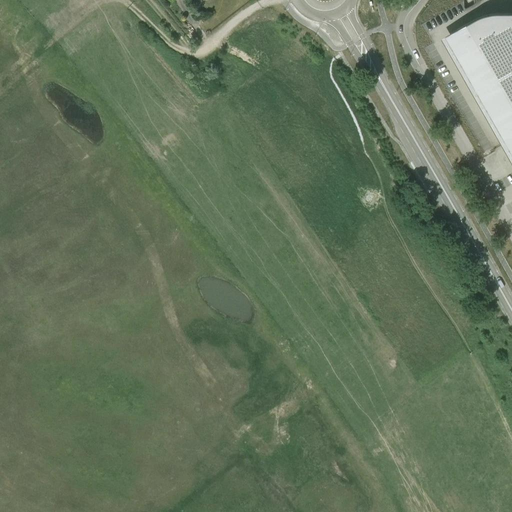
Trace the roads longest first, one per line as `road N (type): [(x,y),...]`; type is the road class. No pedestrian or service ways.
road 1 (unclassified): [(511,231),(404,37),(405,18),(419,0)]
road 2 (primary): [(511,314),(398,112)]
